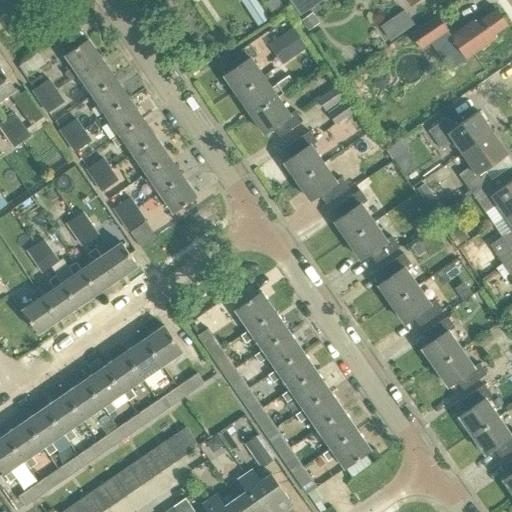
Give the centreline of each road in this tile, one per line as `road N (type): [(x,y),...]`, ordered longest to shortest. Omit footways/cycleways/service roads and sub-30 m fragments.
road 1 (residential): [(427,466),(257,223)]
road 2 (residential): [(18,392),(257,223)]
road 3 (residential): [(257,223),(105,0)]
